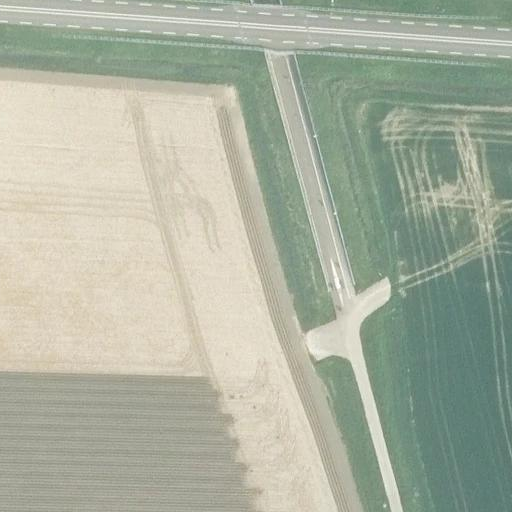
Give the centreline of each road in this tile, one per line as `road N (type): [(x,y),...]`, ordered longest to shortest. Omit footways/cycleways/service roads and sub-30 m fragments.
road 1 (secondary): [(0,8),(511,42)]
road 2 (track): [(343,308),(395,280),(360,122),(378,105),(511,114)]
road 3 (residential): [(396,511),(343,308)]
